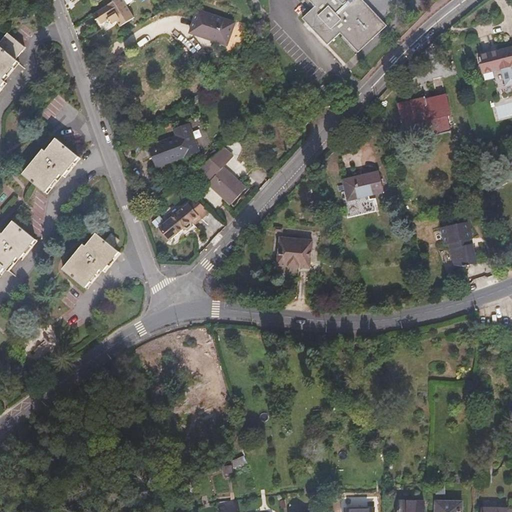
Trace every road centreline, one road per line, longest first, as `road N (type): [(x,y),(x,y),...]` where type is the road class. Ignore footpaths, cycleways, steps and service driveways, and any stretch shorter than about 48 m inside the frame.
road 1 (residential): [(465,0),(423,33),(206,264),(179,310)]
road 2 (secondary): [(179,310),(370,322),(511,286)]
road 3 (residential): [(52,0),(171,313)]
road 4 (secondary): [(0,426),(171,313)]
